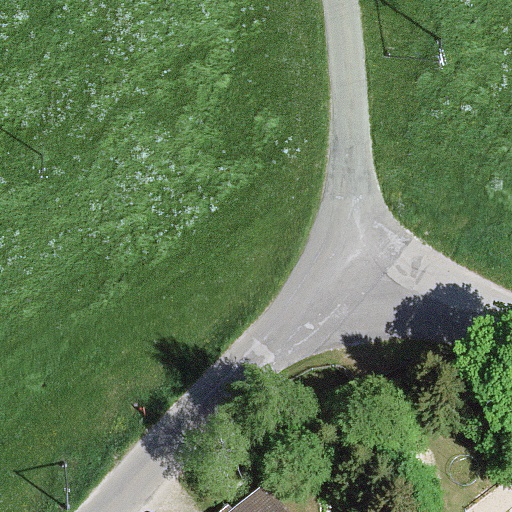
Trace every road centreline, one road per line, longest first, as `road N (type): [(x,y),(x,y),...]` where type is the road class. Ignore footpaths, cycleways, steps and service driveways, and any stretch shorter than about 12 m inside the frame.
road 1 (tertiary): [(366,262),(106,511)]
road 2 (unclassified): [(341,0),(366,262)]
road 3 (tertiary): [(511,327),(366,262)]
